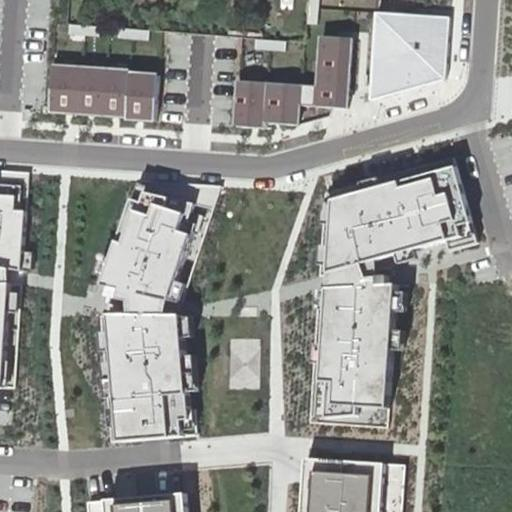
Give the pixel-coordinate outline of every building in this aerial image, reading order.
[(256,0),(231,0),(230,14),(255,16),(256,0)] [(451,16),(377,13),(373,93),(448,77),(451,16)] [(213,119),(221,34),(178,30),(176,49),(196,51),(190,117),(213,119)] [(318,81),(240,75),(236,122),(300,127),(302,102),(350,106),(356,32),(322,30),(318,81)] [(161,74),(51,67),(48,117),(157,125),(161,74)] [(478,244),(454,159),(325,195),(310,426),(398,431),(409,263),(478,244)] [(27,180),(0,178),(0,387),(8,268),(21,269),(27,180)] [(220,188),(128,181),(96,280),(111,448),(203,440),(189,281),(220,188)] [(402,511),(406,467),(305,461),(302,511),(402,511)] [(181,473),(86,481),(88,511),(188,511),(187,496),(183,496),(181,473)]
